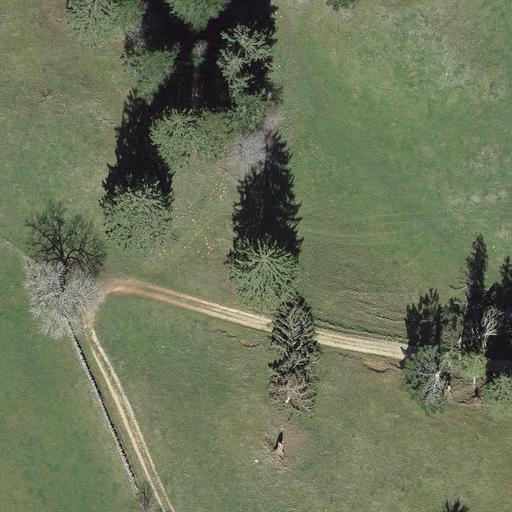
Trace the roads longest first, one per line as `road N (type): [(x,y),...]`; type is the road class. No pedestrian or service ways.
road 1 (track): [(0,281),(114,279),(384,354),(511,368)]
road 2 (track): [(152,511),(76,317),(83,291),(114,279)]
